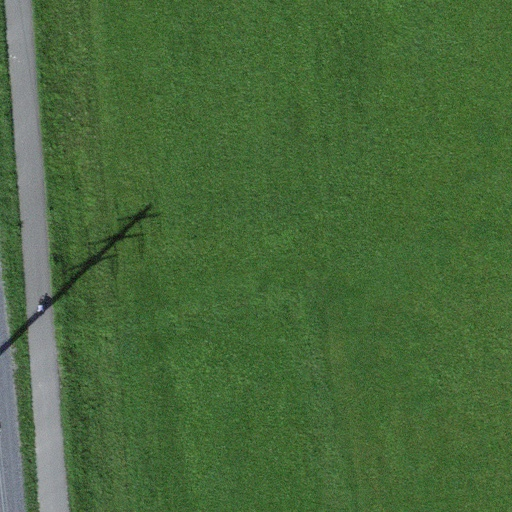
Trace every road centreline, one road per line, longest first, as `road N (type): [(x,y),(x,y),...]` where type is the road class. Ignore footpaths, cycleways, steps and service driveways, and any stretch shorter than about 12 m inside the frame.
road 1 (track): [(15,0),(62,511)]
road 2 (track): [(219,511),(189,334)]
